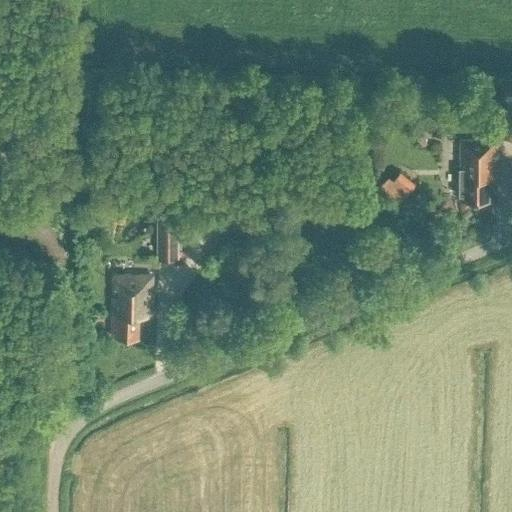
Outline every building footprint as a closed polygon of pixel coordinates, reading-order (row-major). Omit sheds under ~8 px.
[(511,133),(511,91),(498,91),(498,133),(511,133)] [(491,195),(491,193),(491,173),(498,173),(499,135),(449,134),(449,152),(462,152),(462,195),(491,195)] [(393,177),(408,189),(417,178),(402,166),(393,177)] [(180,202),(180,205),(158,205),(158,253),(180,254),(180,221),(237,223),(238,196),(189,195),(189,203),(180,202)] [(154,270),(115,269),(113,331),(140,332),(141,310),(152,310),(154,270)]
